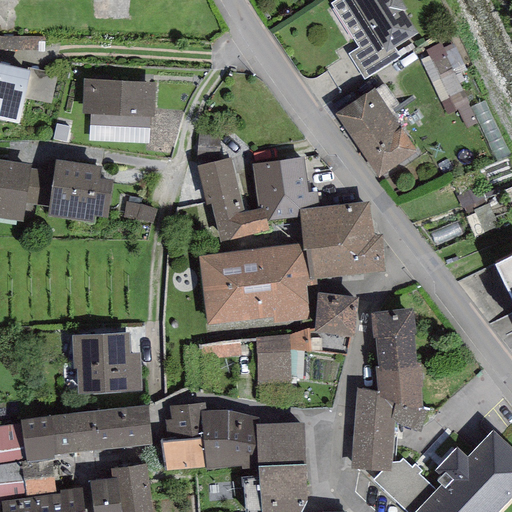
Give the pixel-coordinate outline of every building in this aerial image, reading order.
[(336,0),(331,4),(358,48),(348,54),(364,80),(400,58),(394,48),(417,34),(403,12),(407,9),(400,0),(336,0)] [(44,37),(0,36),(0,49),(44,50),(44,37)] [(441,43),(426,50),(429,56),(422,59),(447,115),(458,110),(466,128),(478,122),(471,107),(460,83),(465,81),(462,74),(467,72),(454,43),(444,48),(441,43)] [(0,119),(18,124),(24,98),(30,71),(26,71),(0,64),(0,119)] [(27,67),(26,71),(30,71),(24,98),(51,104),(57,73),(27,67)] [(155,83),(83,79),(81,113),(90,114),(89,126),(150,128),(150,117),(154,117),(155,83)] [(374,88),(335,114),(377,178),(417,152),(374,88)] [(510,155),(485,101),(471,107),(478,122),(497,161),(510,155)] [(69,127),(55,124),(52,140),(65,143),(69,127)] [(149,143),(150,128),(89,126),(89,141),(149,143)] [(203,155),(219,155),(221,132),(204,131),(203,155)] [(303,158),(252,165),(258,209),(264,207),(267,221),(299,217),(298,210),(319,207),(317,191),(308,192),(303,158)] [(231,159),(196,167),(205,205),(210,204),(220,242),(269,231),(267,221),(264,207),(258,209),(243,212),(231,159)] [(30,168),(30,165),(0,160),(0,218),(22,222),(25,203),(30,168)] [(101,166),(55,160),(53,172),(48,207),(47,217),(92,223),(93,216),(107,218),(113,180),(99,178),(101,166)] [(53,172),(30,168),(25,203),(48,207),(53,172)] [(478,182),(454,192),(465,218),(475,214),(473,210),(488,204),(478,182)] [(319,207),(298,210),(299,217),(302,244),(303,249),(306,249),(373,242),(373,235),(369,202),(319,207)] [(140,205),(126,203),(123,218),(135,220),(151,224),(158,211),(140,205)] [(498,227),(488,204),(473,210),(475,214),(465,218),(474,238),(498,227)] [(382,234),(373,235),(373,242),(306,249),(309,280),(316,279),(385,272),(382,234)] [(302,244),(198,257),(206,326),(272,316),(274,324),(315,319),(317,293),(316,279),(309,280),(306,249),(303,249),(302,244)] [(511,256),(495,264),(511,300),(511,256)] [(358,297),(317,293),(315,319),(313,333),(354,337),(358,297)] [(412,308),(370,313),(372,338),(375,338),(378,368),(374,368),(378,393),(378,398),(394,405),(422,408),(422,366),(418,368),(414,334),(415,334),(412,308)] [(308,329),(289,336),(289,349),(310,354),(308,329)] [(129,333),(71,336),(73,369),(76,369),(77,396),(142,392),(140,352),(130,354),(129,333)] [(289,336),(255,337),(257,383),(291,382),(289,349),(289,336)] [(240,342),(197,344),(198,360),(241,357),(240,342)] [(390,462),(395,421),(391,419),(394,405),(378,398),(378,393),(357,388),(351,468),(382,470),(389,471),(390,462)] [(205,402),(168,407),(170,421),(164,421),(167,442),(203,438),(200,412),(206,411),(205,402)] [(152,444),(147,405),(117,409),(122,447),(152,444)] [(422,408),(394,405),(391,419),(395,421),(420,431),(428,412),(422,408)] [(122,447),(117,409),(89,412),(94,451),(122,447)] [(206,411),(200,412),(203,438),(206,468),(240,466),(241,470),(258,468),(255,425),(260,425),(259,419),(230,411),(206,411)] [(94,451),(89,412),(51,417),(55,455),(94,451)] [(55,455),(51,417),(21,420),(22,424),(26,461),(26,463),(52,460),(54,460),(54,455),(55,455)] [(22,424),(0,426),(0,465),(21,462),(26,461),(22,424)] [(260,425),(255,425),(258,468),(260,511),(301,511),(306,501),(303,424),(260,425)] [(499,511),(511,499),(511,449),(493,431),(467,458),(457,448),(437,468),(448,478),(436,491),(415,511),(499,511)] [(167,442),(162,442),(165,472),(206,468),(203,438),(167,442)] [(415,511),(436,491),(418,474),(421,471),(415,465),(412,468),(402,459),(400,462),(390,462),(389,471),(382,470),(373,480),(405,511),(415,511)] [(26,461),(21,462),(26,499),(34,498),(56,495),(52,460),(26,463),(26,461)] [(0,465),(0,501),(1,502),(26,499),(21,462),(0,465)] [(110,469),(111,479),(116,478),(120,511),(152,511),(146,464),(110,469)] [(111,479),(88,482),(91,511),(120,511),(116,478),(111,479)] [(56,495),(34,498),(35,511),(84,511),(81,488),(60,491),(60,494),(56,495)] [(35,511),(34,498),(26,499),(1,502),(2,511),(35,511)]
